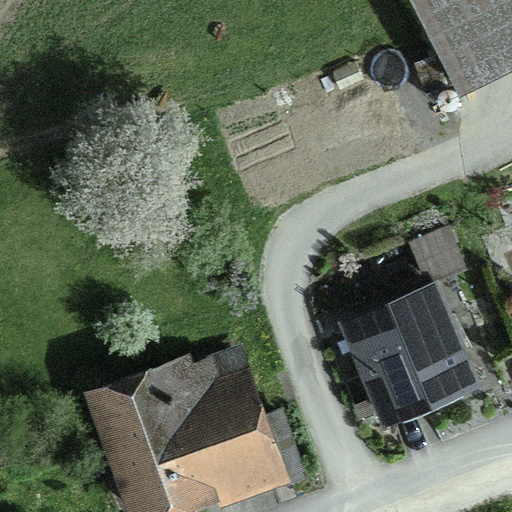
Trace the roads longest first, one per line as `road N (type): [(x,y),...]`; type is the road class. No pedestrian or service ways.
road 1 (track): [(511,134),(432,180),(320,224),(287,287),(364,510)]
road 2 (residential): [(511,452),(360,511)]
